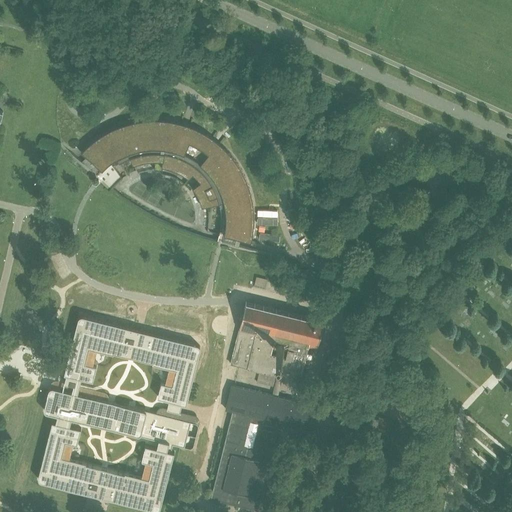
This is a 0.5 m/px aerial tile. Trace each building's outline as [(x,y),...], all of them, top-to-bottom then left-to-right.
[(84,148),(81,151),(95,164),(98,166),(97,166),(116,183),(118,181),(118,180),(121,178),(124,176),(126,174),(129,172),(132,171),(135,169),(136,169),(138,172),(139,172),(142,171),(146,170),(149,169),(152,169),(154,169),(159,169),(162,170),(162,173),(165,174),(168,175),(171,176),(174,177),(177,179),(180,180),(183,182),(185,185),(188,187),(190,189),(193,187),(193,188),(195,191),(197,194),(197,195),(198,195),(198,196),(199,197),(199,198),(200,200),(200,199),(200,200),(200,202),(201,204),(202,206),(207,205),(207,207),(207,210),(208,212),(208,215),(208,217),(208,220),(208,222),(207,225),(207,227),(206,230),(251,241),(252,237),(253,234),(253,231),(254,227),(254,224),(254,220),(254,217),(254,213),(254,206),(253,203),(253,200),(252,196),(251,193),(250,189),(249,186),(248,183),(247,180),(245,177),(244,173),(242,170),(241,167),(239,164),(237,161),(235,159),(233,156),(231,153),(229,151),(226,148),(224,146),(221,143),(219,141),(218,141),(215,145),(211,142),(214,138),(213,137),(210,135),(207,133),(204,131),(201,129),(198,128),(193,126),(190,124),(187,123),(186,128),(181,127),(183,122),(182,122),(179,121),(175,120),(172,119),(169,119),(165,118),(162,118),(158,118),(155,118),(151,118),(148,118),(144,119),(141,119),(138,119),(134,120),(131,121),(128,122),(124,123),(121,124),(118,125),(115,127),(111,128),(108,130),(105,131),(102,133),(99,135),(97,137),(94,139),(91,141),(89,144),(86,146),(84,148)] [(44,245),(45,254),(57,253),(56,248),(56,244),(44,245)] [(317,347),(323,320),(245,301),(230,363),(299,380),(308,345),(317,347)] [(76,326),(64,372),(67,373),(65,380),(65,381),(63,388),(53,386),(52,386),(51,386),(50,386),(50,387),(49,387),(49,388),(49,389),(44,406),(44,407),(44,408),(44,409),(45,409),(45,410),(46,410),(46,411),(47,411),(58,414),(56,421),(52,420),(38,475),(38,476),(38,477),(38,478),(39,478),(39,479),(40,479),(40,480),(41,480),(90,492),(100,495),(110,498),(156,509),(157,509),(158,509),(159,509),(159,508),(160,508),(160,507),(160,506),(161,506),(175,451),(171,450),(173,443),(189,447),(190,447),(191,447),(192,447),(192,446),(193,446),(193,445),(194,445),(194,444),(198,426),(198,425),(198,424),(198,423),(197,422),(196,422),(196,421),(179,417),(181,410),(181,409),(180,409),(182,402),(186,403),(200,348),(201,347),(201,346),(200,346),(200,345),(200,344),(199,344),(199,343),(198,343),(197,343),(144,329),(139,328),(83,314),(82,314),(81,314),(80,314),(80,315),(79,315),(79,316),(78,317),(76,326)] [(316,430),(322,406),(231,384),(225,408),(233,410),(211,498),(257,509),(278,421),(316,430)] [(361,503),(369,473),(350,469),(345,490),(328,486),(323,506),(343,511),(345,499),(361,503)] [(406,511),(408,503),(400,501),(398,511),(406,511)]
